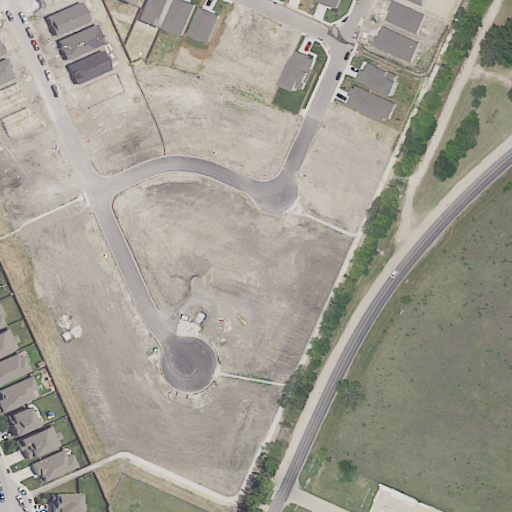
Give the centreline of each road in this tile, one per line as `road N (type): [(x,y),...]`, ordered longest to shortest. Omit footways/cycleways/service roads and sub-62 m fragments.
road 1 (tertiary): [(511,153),(382,293),(273,511)]
road 2 (residential): [(109,202),(168,173),(199,169),(286,198),(299,188),(378,0)]
road 3 (residential): [(21,0),(159,318),(198,366)]
road 4 (track): [(412,256),(406,220),(414,195),(501,0)]
